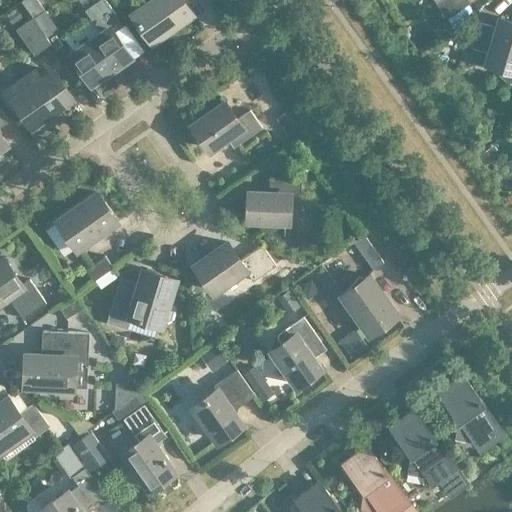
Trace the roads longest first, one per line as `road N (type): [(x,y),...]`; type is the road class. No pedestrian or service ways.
road 1 (residential): [(511,278),(198,511)]
road 2 (residential): [(139,101),(202,188),(202,216),(182,230),(165,229),(92,136)]
road 3 (residential): [(139,101),(288,0)]
